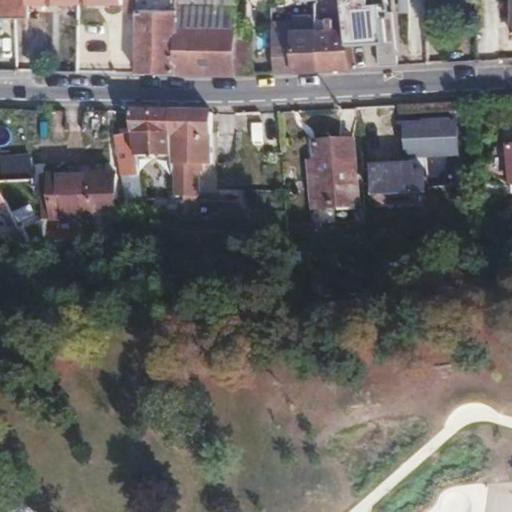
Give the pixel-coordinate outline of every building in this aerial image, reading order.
[(0,0),(0,16),(30,17),(30,2),(30,0),(0,0)] [(122,10),(139,10),(139,9),(139,0),(80,0),(80,2),(122,2),(122,10)] [(223,74),(236,73),(238,0),(177,0),(177,9),(139,9),(139,10),(139,72),(223,74)] [(335,68),(350,67),(344,0),(330,0),(332,27),(335,68)] [(385,65),(399,64),(400,27),(400,0),(344,0),(350,67),(385,65)] [(429,10),(428,39),(447,39),(448,10),(429,10)] [(320,69),(335,68),(332,27),(316,28),(320,69)] [(296,71),(320,69),(316,28),(295,29),(296,71)] [(138,112),(133,112),(134,134),(136,155),(170,153),(168,113),(138,112)] [(180,114),(168,113),(170,153),(173,191),(184,191),(184,198),(202,197),(201,174),(205,174),(205,166),(214,166),(211,114),(180,114)] [(409,163),(373,166),(374,197),(376,197),(376,205),(417,203),(417,193),(426,192),(423,155),(454,152),(452,122),(446,122),(445,120),(421,122),(421,124),(404,126),(407,156),(409,156),(409,163)] [(136,155),(134,134),(119,135),(123,176),(138,174),(136,155)] [(314,142),(315,162),(317,206),(356,205),(354,141),(314,142)] [(16,153),(0,159),(0,165),(5,177),(24,169),(16,153)] [(317,206),(315,162),(307,163),(309,206),(317,206)] [(115,207),(115,175),(44,173),(43,218),(92,219),(93,213),(103,213),(115,207)] [(0,241),(19,232),(1,188),(0,186),(0,241)] [(102,242),(102,234),(43,231),(43,240),(102,242)]
